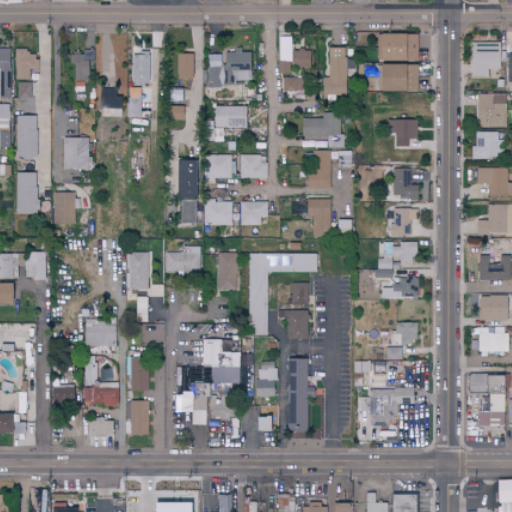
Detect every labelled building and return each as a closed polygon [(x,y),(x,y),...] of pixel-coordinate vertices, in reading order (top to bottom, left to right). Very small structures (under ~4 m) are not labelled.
[(417,34),(377,33),(376,60),(416,61),(417,34)] [(498,42),(469,43),(470,76),(485,76),(485,69),(498,69),(498,42)] [(280,61),(293,62),(293,66),(310,66),(310,51),(292,51),(292,47),(281,46),(280,61)] [(329,77),(323,77),(323,95),(347,95),(346,47),(328,48),(329,77)] [(11,49),(0,49),(0,98),(10,98),(11,49)] [(16,79),(30,80),(30,72),(38,72),(39,55),(27,54),(27,49),(16,49),(16,79)] [(95,50),(83,50),(83,55),(73,55),(73,81),(95,81),(95,50)] [(250,52),(238,53),(224,53),(224,54),(209,55),(210,84),(251,83),(250,52)] [(191,79),(192,54),(176,53),(175,79),(191,79)] [(132,84),(148,85),(149,54),(133,54),(132,84)] [(416,91),(417,65),(376,64),(376,90),(416,91)] [(283,92),(295,91),(295,97),(305,97),(305,78),(283,78),(283,92)] [(32,98),(31,82),(18,82),(18,98),(32,98)] [(140,88),(130,88),(131,97),(140,96),(140,88)] [(184,88),(168,88),(167,101),(184,102),(184,88)] [(122,118),(122,96),(112,96),(112,92),(101,91),(101,117),(122,118)] [(504,127),(504,94),(476,95),(477,128),(504,127)] [(141,99),(128,98),(128,118),(141,118),(141,99)] [(9,104),(0,104),(0,128),(9,128),(9,104)] [(184,106),(167,107),(168,121),(185,120),(184,106)] [(245,106),(213,107),(213,121),(219,121),(219,128),(245,127),(245,106)] [(302,137),(341,136),(340,113),(321,113),(321,118),(301,119),(302,137)] [(18,158),(36,158),(36,115),(17,116),(18,158)] [(416,139),(416,119),(389,120),(390,147),(408,146),(408,139),(416,139)] [(224,129),(208,129),(209,142),(224,141),(224,129)] [(11,132),(0,132),(0,162),(0,163),(0,148),(11,148),(11,132)] [(496,132),(475,132),(475,147),(471,147),(471,158),(503,158),(502,140),(496,140),(496,132)] [(90,170),(90,138),(64,138),(63,169),(90,170)] [(330,189),(331,151),(314,151),(314,173),(307,173),(307,188),(330,189)] [(231,180),(231,156),(205,155),(205,179),(231,180)] [(261,156),(241,155),(241,178),(267,179),(267,163),(261,163),(261,156)] [(173,199),(193,199),(194,160),(174,159),(173,199)] [(506,169),(476,168),(476,184),(487,184),(487,195),(511,195),(511,183),(506,183),(506,169)] [(386,196),(417,195),(417,185),(410,185),(410,169),(392,169),(392,183),(386,183),(386,196)] [(37,214),(38,173),(16,172),(16,214),(37,214)] [(53,224),(74,224),(74,209),(76,209),(77,193),(54,193),(53,224)] [(306,199),(306,218),(311,218),(311,237),(328,238),(329,199),(306,199)] [(302,215),(302,200),(290,201),(290,215),(302,215)] [(194,201),(179,201),(179,224),(193,224),(194,201)] [(205,225),(232,226),(232,201),(205,201),(205,225)] [(267,202),(241,202),(240,225),(259,226),(259,218),(266,218),(267,202)] [(511,204),(486,204),(486,220),(476,220),(476,233),(511,232),(511,204)] [(391,208),(392,236),(409,235),(408,208),(391,208)] [(349,220),(336,220),(336,233),(349,233),(349,220)] [(415,244),(391,243),(381,242),(381,269),(398,269),(398,263),(415,263),(415,244)] [(166,271),(200,272),(200,247),(182,247),(182,253),(166,253),(166,271)] [(148,289),(149,253),(129,252),(128,289),(148,289)] [(17,254),(0,253),(0,279),(16,280),(17,254)] [(45,254),(18,253),(17,267),(24,267),(24,279),(44,279),(45,254)] [(237,289),(237,254),(217,253),(217,289),(237,289)] [(268,335),(267,272),(316,272),(316,254),(248,254),(249,336),(268,335)] [(510,256),(499,256),(499,264),(489,264),(488,255),(480,256),(480,281),(510,279),(510,256)] [(373,277),(391,278),(392,270),(374,270),(373,277)] [(399,286),(381,287),(381,298),(415,296),(415,278),(399,279),(399,286)] [(0,304),(9,304),(8,282),(0,282),(0,304)] [(307,304),(306,283),(290,283),(291,305),(307,304)] [(480,295),(479,320),(504,321),(505,296),(480,295)] [(146,297),(136,297),(136,322),(146,322),(146,297)] [(215,299),(216,317),(231,317),(230,298),(215,299)] [(307,311),(278,310),(278,321),(287,321),(286,339),(307,339),(307,311)] [(414,322),(395,322),(395,335),(399,335),(399,344),(414,344),(414,322)] [(86,323),(85,346),(117,347),(118,324),(86,323)] [(507,352),(507,334),(486,333),(487,329),(478,329),(477,351),(507,352)] [(212,384),(239,384),(239,340),(202,340),(202,365),(211,365),(212,384)] [(402,360),(401,347),(385,347),(386,360),(402,360)] [(148,390),(147,369),(141,369),(141,357),(128,357),(128,391),(148,390)] [(287,427),(296,427),(296,432),(308,432),(308,397),(315,398),(315,386),(306,385),(307,359),(288,359),(287,427)] [(87,387),(98,386),(97,360),(86,360),(87,387)] [(256,397),(277,396),(276,361),(260,362),(260,379),(255,379),(256,397)] [(502,424),(503,375),(470,375),(469,392),(488,392),(487,424),(502,424)] [(117,406),(116,384),(94,384),(95,406),(117,406)] [(178,412),(192,412),(192,425),(208,425),(208,384),(194,384),(194,392),(179,392),(178,412)] [(75,386),(55,386),(55,405),(74,406),(75,386)] [(210,417),(234,418),(235,404),(216,404),(216,396),(211,396),(210,417)] [(129,434),(147,435),(148,401),(130,401),(129,434)] [(266,431),(267,417),(254,417),(254,431),(266,431)] [(111,420),(87,420),(87,435),(111,436),(111,420)] [(511,479),(493,480),(493,503),(511,501),(511,479)] [(387,511),(388,503),(374,503),(374,493),(367,493),(366,511),(387,511)] [(216,511),(227,511),(228,496),(217,495),(216,511)] [(277,495),(276,511),(292,511),(293,496),(277,495)] [(415,511),(416,495),(394,495),(393,511),(415,511)] [(254,511),(254,502),(246,502),(246,511),(254,511)] [(334,511),(351,511),(352,503),(334,503),(334,511)] [(511,511),(511,503),(497,503),(497,511),(511,511)]
